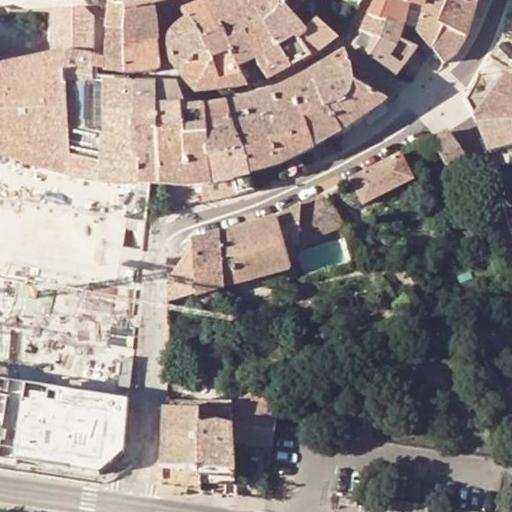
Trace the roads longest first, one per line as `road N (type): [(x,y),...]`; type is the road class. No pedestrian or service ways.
road 1 (unclassified): [(441,96),(407,126),(293,189),(168,228),(156,251),(127,507)]
road 2 (residential): [(511,241),(468,134),(441,96)]
road 3 (secondary): [(0,485),(127,507)]
